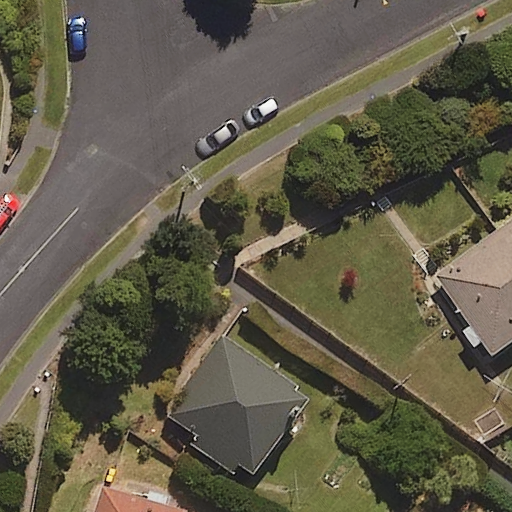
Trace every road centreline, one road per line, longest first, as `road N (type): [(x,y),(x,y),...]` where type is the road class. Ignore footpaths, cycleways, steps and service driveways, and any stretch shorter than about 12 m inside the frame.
road 1 (residential): [(121,145),(399,0)]
road 2 (residential): [(0,304),(121,145)]
road 3 (residential): [(121,145),(109,0)]
